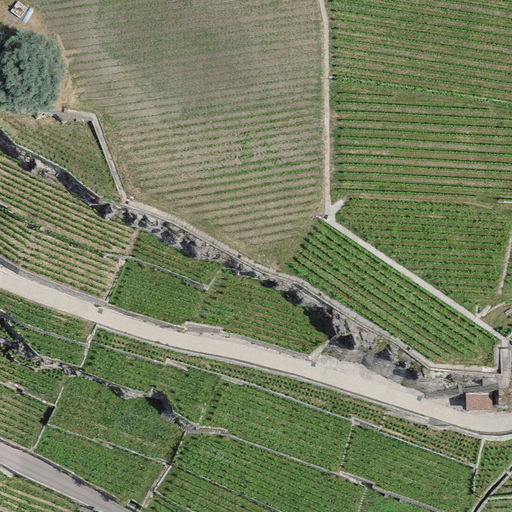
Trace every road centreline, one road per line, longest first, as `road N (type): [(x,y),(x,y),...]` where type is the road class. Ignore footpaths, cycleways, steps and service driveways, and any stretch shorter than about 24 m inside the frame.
road 1 (track): [(0,275),(210,352),(337,380),(482,427),(511,421)]
road 2 (unclassified): [(118,511),(0,452)]
